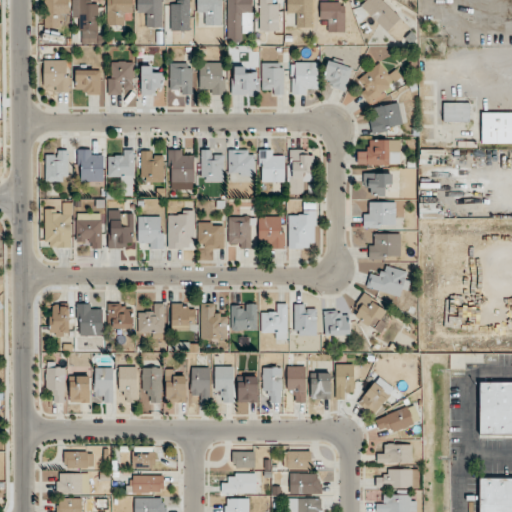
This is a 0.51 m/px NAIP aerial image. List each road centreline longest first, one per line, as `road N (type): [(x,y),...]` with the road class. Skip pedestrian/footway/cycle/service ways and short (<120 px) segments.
road 1 (residential): [(24,276),(325,277),(335,267),(335,135),(327,123),(23,122)]
road 2 (tertiary): [(22,0),(25,511)]
road 3 (residential): [(25,429),(338,430),(350,441),(349,511)]
